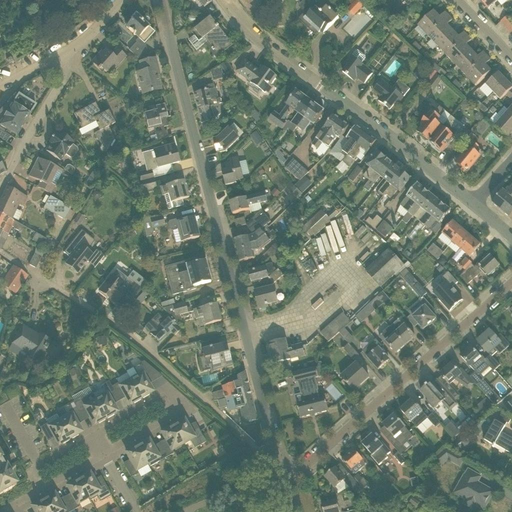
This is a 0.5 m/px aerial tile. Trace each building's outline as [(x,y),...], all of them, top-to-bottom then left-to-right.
[(349,7),(347,10),(353,16),(364,5),(358,0),(349,0),(346,4),(349,7)] [(480,0),(488,9),(498,1),(496,0),(480,0)] [(212,6),(206,11),(209,15),(215,11),(212,6)] [(312,6),(298,21),(307,29),(311,26),(319,33),(321,32),(323,34),(339,18),(336,15),(337,13),(330,6),(328,8),(327,6),(321,13),(317,10),(312,6)] [(440,18),(434,11),(418,26),(428,36),(449,16),(445,12),(440,18)] [(126,27),(140,39),(129,51),(138,59),(148,56),(145,43),(154,32),(140,19),(141,18),(136,13),(131,18),(133,20),(126,27)] [(501,22),(505,27),(511,20),(511,17),(510,15),(501,22)] [(453,20),(449,16),(428,36),(437,46),(453,31),(447,25),(453,20)] [(233,45),(211,17),(195,29),(199,34),(190,41),(197,50),(208,42),(219,56),(233,45)] [(459,38),(453,31),(437,46),(447,56),(468,36),(464,32),(459,38)] [(472,40),(468,36),(447,56),(457,66),(472,52),(466,45),(472,40)] [(99,54),(91,63),(99,70),(101,68),(106,72),(113,64),(116,67),(126,56),(117,48),(116,48),(117,49),(112,54),(106,49),(100,56),(99,54)] [(351,56),(346,64),(348,65),(343,72),(354,81),(357,78),(364,84),(372,74),(362,66),(362,65),(366,59),(366,57),(358,51),(356,51),(351,57),(351,56)] [(478,58),(472,52),(457,66),(467,76),(487,56),(483,52),(478,58)] [(476,86),(491,72),(485,65),(491,60),(487,56),(467,76),(476,86)] [(155,59),(138,63),(140,71),(140,72),(137,73),(143,94),(160,90),(155,70),(158,69),(155,59)] [(249,81),(265,93),(266,92),(268,94),(272,87),(270,86),(277,77),(264,68),(261,72),(245,60),(237,72),(249,81)] [(226,74),(233,70),(228,62),(221,66),(226,74)] [(221,66),(211,72),(213,81),(224,78),(221,66)] [(420,81),(425,74),(419,69),(414,76),(420,81)] [(431,81),(437,73),(433,69),(427,77),(431,81)] [(502,77),(499,73),(486,85),(493,92),(508,78),(504,75),(502,77)] [(437,75),(428,86),(434,90),(442,79),(437,75)] [(493,92),(501,100),(506,96),(509,99),(511,95),(511,86),(510,84),(511,82),(508,78),(493,92)] [(395,103),(397,105),(404,98),(403,97),(410,89),(399,81),(392,89),(382,81),(374,91),(381,97),(378,101),(390,110),(395,103)] [(215,89),(194,94),(198,110),(222,104),(222,103),(220,98),(218,99),(215,89)] [(306,98),(296,92),(287,105),(288,106),(280,117),(274,113),(269,120),(282,130),(288,123),(286,122),(294,111),(296,112),(306,98)] [(9,101),(0,110),(0,131),(14,139),(16,136),(30,115),(36,105),(19,95),(18,96),(16,94),(16,93),(9,101)] [(291,123),(298,128),(315,105),(306,98),(296,112),(299,114),(291,123)] [(479,109),(482,105),(477,100),(474,104),(479,109)] [(469,109),(471,106),(466,101),(461,106),(465,110),(469,109)] [(115,138),(109,127),(115,123),(109,111),(101,115),(95,103),(89,107),(74,114),(82,129),(96,122),(100,131),(95,133),(101,146),(100,147),(100,148),(100,150),(101,151),(102,152),(103,152),(104,153),(106,153),(107,151),(115,138)] [(214,128),(213,121),(216,120),(221,113),(220,111),(226,110),(225,103),(222,103),(222,104),(198,110),(204,131),(214,128)] [(148,129),(154,128),(156,133),(156,135),(151,137),(152,144),(158,143),(168,136),(167,131),(165,131),(164,127),(168,126),(166,118),(167,118),(164,104),(156,107),(157,110),(144,114),(148,129)] [(298,128),(303,132),(311,122),(314,125),(324,111),(315,105),(298,128)] [(482,105),(479,109),(485,113),(488,110),(482,105)] [(419,133),(430,142),(451,117),(439,108),(436,112),(434,110),(421,126),(423,128),(419,133)] [(511,113),(509,111),(502,119),(511,127),(511,113)] [(479,112),(476,116),(476,119),(481,122),(485,117),(479,112)] [(350,126),(334,115),(325,127),(338,137),(337,137),(340,139),(350,126)] [(454,138),(462,145),(463,144),(471,133),(458,122),(451,117),(430,142),(442,152),(450,142),(451,143),(454,138)] [(495,126),(510,140),(511,137),(511,133),(511,134),(511,133),(511,127),(502,119),(495,126)] [(353,151),(366,134),(356,126),(347,139),(349,141),(340,153),(346,158),(353,151)] [(325,127),(312,145),(324,154),(329,147),(330,147),(337,137),(338,137),(325,127)] [(240,139),(229,128),(218,139),(214,140),(218,154),(225,152),(240,139)] [(46,151),(54,157),(61,162),(66,155),(70,158),(74,158),(78,152),(77,148),(73,145),(74,143),(60,132),(58,134),(56,132),(50,140),(54,142),(52,145),(51,145),(46,151)] [(471,133),(463,144),(467,148),(476,137),(471,133)] [(368,154),(377,141),(366,134),(353,151),(346,158),(337,168),(340,172),(343,174),(349,169),(360,153),(359,152),(361,149),(368,154)] [(466,175),(484,153),(478,149),(478,148),(473,144),(457,164),(462,168),(461,170),(466,175)] [(142,154),(147,171),(138,173),(140,182),(154,178),(151,170),(179,162),(174,145),(153,151),(142,154)] [(279,151),(276,155),(278,159),(284,164),(287,161),(281,155),(282,153),(279,151)] [(386,159),(377,152),(367,165),(370,168),(363,176),(369,180),(386,159)] [(238,157),(230,159),(230,163),(225,164),(226,170),(222,171),(226,186),(237,183),(243,179),(238,157)] [(38,187),(54,195),(63,174),(67,176),(68,174),(38,159),(29,176),(40,183),(38,187)] [(291,173),(300,164),(294,159),(286,168),(291,173)] [(370,181),(374,184),(380,176),(384,179),(394,166),(386,159),(369,180),(370,181)] [(300,180),(309,172),(300,164),(291,173),(300,180)] [(394,166),(384,179),(386,181),(380,189),(381,190),(378,193),(383,196),(386,193),(385,193),(402,172),(394,166)] [(363,171),(358,167),(348,179),(353,183),(363,171)] [(95,180),(98,174),(95,172),(92,170),(89,175),(95,180)] [(400,193),(411,179),(402,172),(385,193),(386,193),(391,198),(397,190),(400,193)] [(141,193),(157,189),(154,178),(140,182),(139,183),(141,193)] [(309,187),(301,180),(295,186),(303,193),(309,187)] [(182,200),(188,198),(184,181),(160,187),(163,196),(164,195),(168,210),(184,206),(182,200)] [(374,184),(370,181),(364,188),(368,192),(374,184)] [(292,194),(297,189),(291,183),(287,188),(292,194)] [(426,191),(417,184),(400,205),(397,212),(405,218),(426,191)] [(503,191),(496,199),(492,204),(501,211),(511,197),(511,184),(505,192),(503,191)] [(27,196),(7,187),(0,200),(0,214),(11,220),(19,202),(23,204),(27,196)] [(276,198),(281,193),(275,189),(271,194),(276,198)] [(407,224),(414,216),(417,219),(434,198),(426,191),(405,218),(402,220),(407,224)] [(230,202),(233,214),(250,210),(249,207),(260,204),(260,203),(267,202),(265,193),(230,202)] [(44,209),(65,220),(66,218),(71,221),(76,211),(71,209),(71,208),(51,197),(44,209)] [(511,197),(501,211),(510,218),(511,215),(511,197)] [(417,219),(417,220),(425,226),(442,205),(434,198),(417,219)] [(429,230),(437,221),(441,224),(451,211),(442,205),(425,226),(429,230)] [(305,235),(309,241),(339,214),(334,209),(327,215),(323,210),(301,230),(305,235)] [(262,211),(254,219),(246,225),(254,235),(253,235),(233,240),(236,252),(253,248),(252,245),(257,243),(271,232),(268,228),(269,227),(267,225),(271,222),(262,211)] [(0,231),(7,235),(10,230),(11,226),(14,228),(14,229),(20,232),(23,226),(14,221),(11,220),(0,214),(0,231)] [(80,226),(85,217),(78,214),(73,222),(80,226)] [(153,229),(165,226),(163,216),(142,221),(146,238),(151,236),(154,232),(153,229)] [(373,221),(369,218),(366,222),(375,229),(382,220),(378,216),(373,221)] [(244,217),(235,220),(237,227),(247,225),(244,217)] [(175,244),(183,242),(199,238),(194,218),(178,221),(178,219),(169,221),(168,224),(169,230),(172,231),(175,244)] [(385,238),(392,229),(389,226),(384,221),(377,231),(385,238)] [(335,236),(330,238),(333,244),(337,242),(340,249),(345,247),(335,222),(330,224),(335,236)] [(463,230),(453,222),(442,234),(452,242),(463,230)] [(361,237),(368,229),(364,225),(356,233),(361,237)] [(65,264),(77,274),(87,262),(93,255),(84,248),(92,239),(82,230),(63,253),(70,258),(65,264)] [(278,237),(273,230),(271,232),(257,243),(252,245),(253,248),(236,252),(239,263),(254,259),(255,257),(254,252),(261,250),(278,237)] [(452,242),(460,249),(471,237),(463,230),(452,242)] [(42,246),(46,239),(36,233),(32,240),(42,246)] [(470,258),(480,245),(471,237),(460,249),(470,258)] [(402,249),(396,244),(390,238),(387,242),(393,248),(399,253),(402,249)] [(431,255),(438,248),(433,244),(427,251),(431,255)] [(275,245),(266,254),(270,258),(279,250),(275,245)] [(390,250),(374,265),(366,271),(381,287),(382,286),(384,289),(394,280),(405,269),(407,268),(411,265),(408,262),(404,266),(390,250)] [(35,253),(29,265),(36,269),(42,257),(35,253)] [(480,266),(479,264),(475,268),(472,264),(471,264),(465,271),(460,277),(467,285),(483,270),(488,276),(499,266),(490,256),(480,266)] [(466,258),(460,266),(465,271),(471,264),(472,264),(472,263),(466,258)] [(195,287),(211,282),(205,261),(198,263),(197,259),(165,267),(172,295),(196,289),(195,287)] [(265,268),(250,272),(252,282),(253,282),(254,285),(262,283),(261,280),(268,278),(267,276),(271,275),(274,272),(272,264),(264,266),(265,268)] [(28,275),(14,265),(1,284),(15,294),(28,275)] [(273,284),(284,275),(279,270),(268,278),(273,284)] [(434,293),(450,311),(463,300),(452,288),(458,282),(449,272),(443,278),(447,282),(434,293)] [(422,298),(428,292),(409,273),(403,278),(422,298)] [(117,304),(118,302),(125,307),(133,299),(142,288),(133,281),(133,282),(128,278),(123,285),(111,276),(99,291),(111,300),(112,300),(117,304)] [(274,287),(255,292),(259,310),(268,307),(268,305),(278,302),(274,287)] [(149,296),(144,291),(136,300),(141,304),(149,296)] [(378,298),(390,310),(395,306),(383,293),(378,298)] [(163,309),(171,306),(169,300),(161,303),(163,309)] [(187,308),(185,302),(172,305),(172,306),(171,306),(163,309),(177,324),(181,323),(179,315),(191,312),(190,308),(187,308)] [(196,319),(197,319),(199,327),(221,321),(216,304),(193,310),(196,319)] [(431,313),(425,306),(412,317),(423,330),(436,318),(431,313)] [(362,323),(368,317),(363,311),(356,317),(362,323)] [(351,322),(343,313),(321,333),(329,342),(339,333),(344,328),(351,322)] [(175,335),(182,330),(168,316),(158,327),(152,321),(146,327),(151,333),(150,333),(159,343),(171,331),(175,335)] [(410,331),(411,330),(400,318),(390,328),(391,329),(406,345),(415,337),(410,331)] [(133,319),(128,324),(138,335),(143,329),(133,319)] [(221,324),(219,323),(215,324),(214,326),(215,331),(218,333),(221,332),(222,329),(221,324)] [(7,349),(24,359),(27,354),(37,361),(50,340),(38,333),(37,334),(22,325),(7,349)] [(350,335),(344,328),(339,333),(345,339),(350,335)] [(379,337),(390,348),(391,347),(396,354),(406,345),(391,329),(385,335),(383,333),(379,337)] [(494,349),(497,353),(500,355),(510,346),(501,335),(496,339),(490,331),(478,341),(488,354),(494,349)] [(107,346),(106,337),(98,338),(99,346),(107,346)] [(268,344),(274,364),(290,360),(290,359),(304,356),(302,345),(292,347),(292,345),(287,346),(285,340),(268,344)] [(376,340),(362,352),(378,370),(389,360),(379,349),(382,346),(376,340)] [(344,349),(353,360),(359,355),(349,344),(344,349)] [(224,354),(222,345),(202,350),(204,359),(209,358),(213,371),(222,369),(222,368),(232,365),(229,353),(224,354)] [(478,375),(490,365),(485,360),(482,356),(481,358),(471,347),(471,348),(469,346),(465,350),(466,352),(461,356),(470,367),(470,366),(478,375)] [(500,366),(492,357),(491,356),(491,355),(490,355),(485,360),(490,365),(495,371),(500,366)] [(440,375),(449,385),(455,380),(468,390),(474,384),(459,367),(458,367),(453,361),(446,367),(448,368),(440,375)] [(149,394),(153,392),(144,376),(154,370),(144,362),(133,368),(138,376),(131,380),(141,398),(142,397),(143,399),(149,395),(149,394)] [(341,377),(354,391),(369,378),(357,363),(341,377)] [(79,374),(76,368),(70,371),(73,377),(76,376),(79,374)] [(325,398),(320,400),(315,379),(319,378),(316,368),(293,374),(295,383),(299,382),(304,404),(297,405),(300,418),(329,411),(325,398)] [(224,399),(234,397),(237,396),(235,390),(249,387),(245,371),(237,376),(238,381),(233,382),(233,383),(222,387),(222,390),(211,393),(213,402),(218,401),(224,399)] [(121,389),(130,405),(134,402),(134,404),(141,400),(140,399),(141,398),(131,380),(120,386),(118,383),(112,387),(115,393),(121,389)] [(477,385),(486,395),(494,404),(499,398),(492,390),(483,381),(483,380),(477,385)] [(113,414),(117,412),(108,396),(115,393),(112,387),(109,382),(100,387),(105,395),(95,400),(106,418),(107,418),(108,419),(114,415),(113,414)] [(435,408),(436,408),(442,403),(450,412),(459,404),(456,400),(455,401),(445,389),(440,393),(431,383),(428,386),(427,385),(425,386),(426,387),(421,392),(430,402),(429,404),(434,409),(435,408)] [(460,397),(449,385),(445,389),(455,401),(456,400),(460,397)] [(257,420),(253,403),(249,387),(235,390),(237,396),(234,397),(224,399),(226,407),(227,409),(240,410),(243,423),(257,420)] [(95,400),(89,404),(84,396),(73,402),(79,413),(85,410),(94,425),(98,423),(99,424),(105,420),(104,419),(106,418),(95,400)] [(218,401),(219,408),(226,407),(224,399),(218,401)] [(412,400),(400,410),(417,428),(428,419),(436,428),(441,423),(432,414),(428,418),(422,412),(423,411),(412,400)] [(73,417),(79,413),(73,402),(62,408),(65,414),(58,418),(60,421),(70,438),(72,438),(72,439),(78,435),(78,434),(82,432),(73,417)] [(511,416),(503,411),(498,418),(508,424),(511,417),(511,416)] [(383,425),(384,427),(380,431),(399,452),(402,456),(407,452),(413,446),(408,441),(413,437),(394,415),(383,425)] [(183,444),(185,443),(190,440),(194,449),(206,442),(199,431),(193,435),(184,420),(180,422),(180,421),(173,424),(174,425),(173,426),(183,444)] [(53,435),(59,445),(63,443),(63,444),(70,440),(69,439),(70,438),(60,421),(49,427),(47,424),(40,428),(46,439),(53,435)] [(496,445),(511,454),(511,438),(502,433),(505,427),(495,421),(484,441),(493,446),(493,447),(494,448),(496,445)] [(451,422),(445,428),(454,438),(460,433),(451,422)] [(165,430),(161,433),(170,448),(164,452),(167,457),(173,453),(172,451),(183,444),(173,426),(171,427),(171,426),(164,429),(165,430)] [(372,435),(362,444),(372,456),(371,457),(379,466),(388,458),(387,456),(390,453),(389,451),(379,440),(378,441),(372,435)] [(460,451),(471,443),(464,435),(454,443),(460,451)] [(157,455),(149,440),(145,442),(144,441),(138,445),(138,446),(137,446),(147,464),(149,467),(167,457),(164,452),(157,455)] [(130,451),(126,453),(135,468),(128,472),(131,478),(138,474),(136,471),(147,464),(137,446),(136,447),(135,446),(129,450),(130,451)] [(448,461),(460,468),(466,458),(447,447),(432,460),(440,468),(448,461)] [(356,474),(364,467),(363,466),(367,462),(362,456),(361,457),(355,451),(343,460),(350,469),(350,468),(356,474)] [(394,456),(402,465),(406,461),(402,456),(399,452),(394,456)] [(11,488),(16,485),(0,457),(0,494),(3,493),(4,494),(12,489),(11,488)] [(376,466),(374,468),(380,476),(383,474),(376,466)] [(345,478),(335,467),(325,477),(333,486),(332,494),(338,495),(349,488),(350,489),(352,488),(358,495),(363,489),(354,479),(350,474),(345,478)] [(459,496),(483,510),(492,495),(475,485),(480,477),(469,471),(465,477),(469,479),(459,496)] [(100,502),(111,496),(105,485),(98,489),(90,473),(86,476),(85,474),(79,478),(80,479),(78,480),(89,498),(88,498),(90,501),(97,497),(100,502)] [(362,479),(359,475),(354,479),(363,489),(368,484),(363,478),(362,479)] [(71,484),(67,486),(73,497),(67,500),(73,511),(79,507),(78,504),(88,498),(89,498),(78,480),(77,481),(76,479),(70,483),(71,484)] [(60,504),(54,494),(51,496),(50,495),(44,498),(44,499),(43,500),(49,511),(63,511),(64,511),(70,511),(73,511),(67,500),(60,504)] [(340,511),(337,501),(338,495),(332,494),(331,501),(321,504),(323,511),(340,511)] [(409,503),(416,508),(420,502),(413,498),(409,503)] [(35,504),(32,507),(34,511),(49,511),(43,500),(42,501),(41,500),(35,503),(35,504)]
